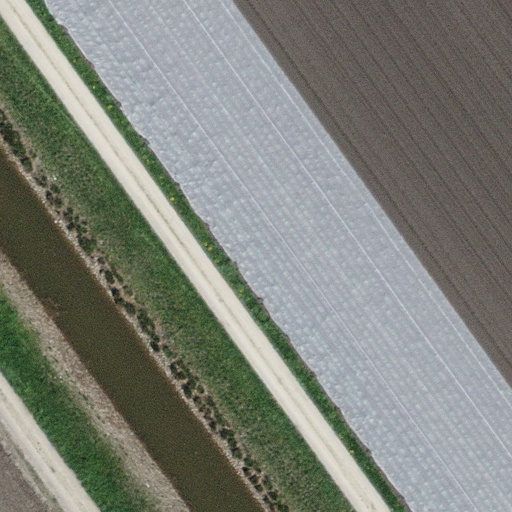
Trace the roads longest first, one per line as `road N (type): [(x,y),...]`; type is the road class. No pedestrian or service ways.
road 1 (track): [(0,9),(360,511)]
road 2 (track): [(80,511),(0,400)]
